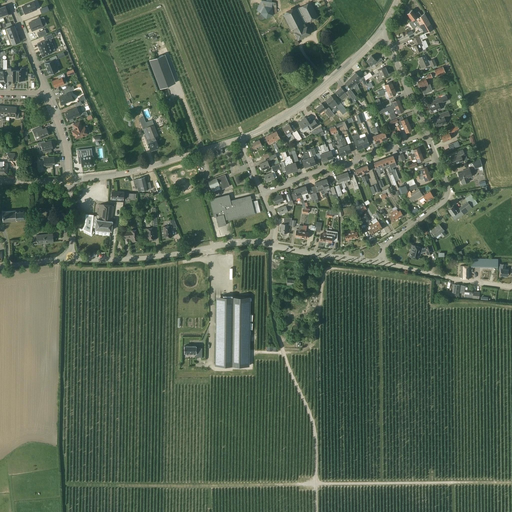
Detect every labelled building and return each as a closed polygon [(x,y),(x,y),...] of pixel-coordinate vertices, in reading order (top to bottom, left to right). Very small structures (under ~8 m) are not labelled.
[(261,0),(256,10),(258,11),(261,13),(257,17),(260,21),(262,21),(266,18),(266,19),(273,15),(273,14),(277,13),(276,3),(273,2),(261,0)] [(291,30),(293,29),(295,33),(294,33),(298,40),(310,33),(307,27),(306,27),(305,24),(309,21),(318,17),(311,1),(302,6),(299,8),(297,9),(293,9),(293,8),(285,11),(286,13),(283,15),(291,30)] [(33,2),(22,7),(25,14),(37,9),(33,2)] [(8,10),(7,7),(6,7),(5,6),(0,8),(3,17),(9,15),(7,10),(8,10)] [(409,17),(411,21),(410,22),(410,23),(413,27),(414,27),(419,24),(416,19),(421,15),(418,11),(415,14),(415,13),(414,13),(412,10),(410,12),(409,12),(408,13),(407,14),(409,17)] [(425,33),(434,29),(424,13),(421,15),(416,19),(419,24),(424,33),(425,33)] [(40,18),(29,23),(32,31),(43,26),(40,18)] [(16,31),(14,26),(7,28),(5,29),(7,34),(16,31)] [(18,36),(16,31),(7,34),(9,39),(18,36)] [(425,33),(424,33),(420,36),(413,38),(416,45),(412,47),(415,53),(422,50),(425,49),(423,42),(421,39),(427,37),(425,33)] [(38,43),(37,44),(42,56),(42,57),(43,57),(52,53),(52,52),(52,51),(55,50),(53,46),(50,47),(47,40),(53,38),(51,34),(44,37),(45,40),(38,44),(38,43)] [(20,42),(18,36),(9,39),(10,45),(12,44),(16,43),(16,44),(19,43),(19,42),(20,42)] [(160,89),(176,83),(165,54),(149,60),(160,89)] [(422,68),(429,65),(430,64),(432,67),(437,65),(434,59),(429,61),(429,60),(427,60),(425,55),(418,58),(419,60),(418,61),(422,68)] [(51,61),(45,63),(45,64),(50,74),(49,74),(49,75),(58,71),(53,60),(57,59),(56,56),(50,58),(51,61)] [(371,56),(366,61),(371,65),(373,63),(375,64),(380,62),(381,61),(383,61),(381,58),(376,60),(371,56)] [(437,76),(445,73),(443,66),(434,70),(437,76)] [(388,74),(387,70),(385,67),(378,70),(379,74),(380,75),(377,77),(379,82),(384,78),(383,76),(388,74)] [(7,68),(7,70),(7,76),(10,76),(10,81),(16,81),(16,71),(11,71),(11,68),(7,68)] [(21,71),(16,71),(16,81),(22,81),(22,76),(25,76),(25,75),(27,75),(27,72),(25,72),(25,68),(21,68),(21,71)] [(357,85),(360,82),(358,80),(360,77),(355,72),(350,77),(355,82),(357,85)] [(421,81),(418,83),(420,88),(423,87),(423,88),(422,88),(424,94),(431,91),(427,82),(428,82),(428,80),(428,79),(432,78),(432,77),(431,73),(426,76),(427,78),(426,79),(421,81)] [(62,77),(52,81),(55,88),(64,84),(62,77)] [(350,77),(345,83),(350,88),(351,89),(354,87),(352,85),(355,82),(350,77)] [(384,85),(387,91),(394,88),(391,82),(384,85)] [(344,92),(345,92),(341,87),(335,92),(339,97),(342,100),(347,96),(353,104),(356,102),(354,99),(348,91),(345,93),(344,92)] [(389,96),(396,93),(394,88),(387,91),(389,96)] [(348,91),(354,99),(356,97),(350,89),(348,91)] [(68,93),(59,97),(62,105),(74,100),(70,93),(68,93)] [(325,100),(329,105),(332,108),(335,105),(339,110),(344,106),(341,103),(338,105),(335,101),(335,100),(331,95),(325,100)] [(431,114),(441,110),(438,104),(448,100),(446,96),(433,101),(435,103),(428,106),(431,114)] [(380,114),(388,110),(388,111),(401,105),(398,99),(393,101),(394,105),(389,107),(384,108),(382,106),(377,108),(380,114)] [(316,108),(320,113),(324,110),(330,118),(334,114),(328,107),(326,109),(325,108),(321,103),(316,108)] [(396,117),(394,111),(396,110),(398,114),(404,111),(401,105),(388,111),(391,116),(390,116),(391,119),(396,117)] [(16,112),(17,107),(11,107),(10,117),(16,117),(16,119),(19,119),(19,112),(16,112)] [(80,116),(77,108),(65,113),(68,120),(80,116)] [(437,127),(446,123),(444,118),(450,115),(448,110),(439,114),(441,117),(434,119),(437,127)] [(356,115),(359,123),(364,121),(361,113),(356,115)] [(298,122),(302,128),(307,125),(310,131),(313,129),(319,126),(315,120),(309,123),(306,117),(298,122)] [(399,125),(397,127),(398,129),(409,124),(406,118),(399,121),(400,124),(399,125)] [(76,130),(72,131),(74,135),(75,135),(77,139),(87,134),(84,126),(82,127),(79,122),(73,124),(76,130)] [(346,132),(345,130),(346,129),(342,122),(336,124),(337,128),(341,126),(344,133),(346,132)] [(293,130),(289,124),(282,128),(286,134),(293,130)] [(406,133),(412,130),(409,124),(398,129),(398,131),(404,129),(406,133)] [(143,129),(147,140),(151,138),(153,142),(148,143),(151,151),(159,148),(155,137),(158,136),(154,125),(143,129)] [(40,127),(32,130),(35,137),(39,135),(40,139),(49,136),(46,128),(42,130),(40,127)] [(276,131),(271,134),(274,141),(274,140),(275,143),(273,144),(275,149),(280,146),(277,139),(280,138),(276,131)] [(297,141),(301,138),(296,131),(292,133),(297,141)] [(379,134),(381,141),(387,139),(385,132),(381,133),(379,134)] [(450,132),(441,136),(444,142),(451,139),(449,134),(451,134),(450,132)] [(265,137),(268,143),(274,141),(271,134),(265,137)] [(358,134),(352,136),(354,141),(357,150),(363,147),(360,138),(360,139),(358,134)] [(381,141),(379,134),(378,134),(376,135),(373,136),(375,143),(381,141)] [(366,136),(360,138),(363,147),(370,145),(366,136)] [(344,137),(341,138),(346,154),(351,152),(349,145),(347,146),(344,137)] [(339,144),(337,145),(338,148),(340,155),(346,154),(341,138),(337,139),(339,144)] [(250,148),(252,151),(257,149),(262,147),(259,140),(252,143),(253,146),(250,148)] [(53,147),(51,141),(45,143),(45,141),(37,143),(39,147),(42,146),(44,153),(52,151),(51,148),(53,147)] [(450,150),(460,146),(457,141),(448,145),(450,150)] [(325,144),(323,145),(328,160),(333,158),(331,151),(329,152),(327,146),(326,147),(325,144)] [(321,150),(319,151),(320,154),(323,161),(328,160),(323,145),(320,146),(321,150)] [(104,147),(98,148),(103,168),(109,167),(104,147)] [(413,150),(415,154),(409,156),(410,158),(421,154),(419,147),(413,150)] [(307,150),(305,151),(310,166),(315,164),(313,157),(312,155),(310,149),(307,150)] [(453,165),(463,161),(467,159),(465,154),(464,155),(463,150),(457,152),(458,155),(451,158),(453,165)] [(81,153),(77,153),(79,164),(82,163),(82,166),(94,165),(93,156),(92,156),(92,154),(88,155),(88,153),(81,154),(81,153)] [(397,156),(399,162),(405,159),(403,153),(397,156)] [(410,158),(411,161),(413,160),(416,158),(418,162),(424,160),(421,154),(410,158)] [(393,155),(386,158),(391,171),(393,170),(393,167),(397,166),(395,161),(393,155)] [(55,164),(54,157),(48,158),(48,156),(40,156),(41,161),(44,161),(45,168),(53,167),(53,164),(55,164)] [(286,171),(287,174),(292,172),(287,156),(285,157),(286,160),(285,161),(280,163),(283,172),(286,171)] [(298,170),(295,163),(293,164),(291,158),(290,159),(289,156),(287,156),(292,172),(298,170)] [(391,171),(386,158),(380,160),(383,169),(387,167),(390,175),(392,174),(391,171)] [(472,162),(475,169),(482,166),(480,159),(472,162)] [(380,160),(374,162),(377,171),(378,176),(381,175),(380,172),(381,171),(384,170),(383,169),(380,160)] [(270,167),(267,161),(259,164),(262,171),(270,167)] [(369,171),(367,165),(361,167),(363,173),(369,171)] [(426,166),(420,169),(422,172),(419,173),(419,174),(416,175),(417,177),(429,173),(426,166)] [(355,169),(357,175),(363,173),(361,167),(355,169)] [(462,184),(470,181),(468,178),(472,176),(469,168),(463,170),(464,172),(458,174),(461,181),(462,184)] [(272,172),(264,176),(266,182),(275,178),(276,178),(276,177),(275,172),(274,172),(272,172)] [(359,188),(353,173),(349,175),(348,172),(342,174),(344,180),(346,187),(349,186),(347,181),(351,180),(355,190),(359,188)] [(431,179),(429,173),(417,177),(418,180),(421,178),(421,179),(424,178),(425,181),(431,179)] [(341,181),(343,188),(346,187),(344,180),(342,174),(336,176),(338,182),(341,181)] [(221,190),(230,186),(225,175),(216,178),(208,181),(211,188),(219,185),(221,190)] [(147,186),(145,177),(141,178),(140,178),(139,178),(138,179),(133,180),(135,189),(141,188),(141,191),(148,189),(147,186)] [(326,189),(329,188),(328,185),(329,185),(327,179),(321,181),(325,193),(327,192),(326,189)] [(415,184),(413,179),(406,182),(410,191),(418,187),(416,183),(415,184)] [(321,181),(315,183),(318,192),(321,191),(322,194),(325,193),(321,181)] [(305,195),(308,194),(307,192),(308,192),(306,186),(300,188),(304,200),(306,199),(305,196),(305,195)] [(295,193),(291,194),(293,200),(300,198),(302,203),(304,202),(304,200),(300,188),(294,190),(295,193)] [(410,191),(406,193),(410,199),(413,198),(414,200),(416,199),(418,198),(422,195),(418,188),(415,191),(414,190),(410,192),(410,191)] [(422,195),(418,198),(420,202),(421,203),(425,200),(426,202),(434,197),(430,191),(423,196),(422,195)] [(111,200),(123,201),(124,193),(112,192),(111,200)] [(284,201),(281,194),(273,197),(276,204),(284,201)] [(459,208),(460,210),(463,214),(472,208),(472,207),(477,203),(471,194),(465,198),(467,202),(459,208)] [(210,199),(215,217),(216,216),(218,227),(226,225),(225,220),(228,219),(228,220),(254,214),(250,200),(246,201),(246,199),(230,203),(228,195),(210,199)] [(113,221),(112,221),(114,207),(99,205),(98,215),(97,215),(96,217),(92,217),(93,216),(91,215),(87,215),(86,224),(83,229),(90,233),(91,229),(91,227),(95,228),(95,229),(111,231),(113,221)] [(288,212),(286,205),(277,208),(280,215),(288,212)] [(397,209),(396,206),(392,209),(393,211),(398,219),(404,216),(400,210),(398,212),(397,209)] [(453,206),(448,210),(452,216),(455,220),(460,216),(463,214),(460,210),(457,212),(457,211),(453,206)] [(27,217),(26,212),(23,211),(15,212),(15,211),(2,212),(3,221),(16,220),(24,219),(27,217)] [(389,217),(393,222),(398,219),(393,211),(390,213),(391,215),(389,217)] [(292,218),(284,218),(284,224),(281,224),(281,232),(287,233),(288,224),(291,225),(292,218)] [(328,228),(336,229),(336,219),(328,219),(328,228)] [(174,220),(170,220),(170,226),(163,227),(164,238),(168,237),(168,238),(171,238),(171,237),(172,237),(171,228),(177,227),(174,220)] [(379,223),(378,221),(373,224),(377,232),(383,228),(379,223)] [(369,230),(372,235),(377,232),(373,224),(369,226),(371,228),(369,230)] [(431,231),(436,237),(440,233),(443,237),(446,234),(443,231),(444,230),(439,225),(431,231)] [(144,235),(147,235),(147,240),(151,239),(151,240),(155,240),(154,239),(155,239),(154,228),(144,229),(143,229),(144,235)] [(122,232),(123,238),(131,238),(132,242),(132,241),(132,242),(135,242),(135,241),(139,241),(138,230),(130,231),(122,232)] [(53,242),(52,234),(36,235),(37,244),(53,242)] [(409,256),(418,259),(419,254),(421,254),(421,253),(424,252),(423,249),(421,248),(412,245),(409,256)] [(498,259),(471,258),(471,267),(461,266),(460,278),(470,278),(471,267),(498,268),(498,259)] [(505,264),(499,264),(499,271),(500,271),(500,275),(503,275),(503,276),(506,277),(507,276),(508,276),(508,269),(505,268),(505,264)] [(473,291),(473,292),(471,292),(472,290),(468,289),(468,286),(461,285),(460,293),(464,293),(464,297),(472,298),(479,299),(479,292),(473,291)] [(249,366),(250,298),(221,298),(221,324),(217,324),(216,365),(249,366)] [(202,357),(202,348),(197,348),(197,346),(185,346),(185,354),(196,354),(196,357),(202,357)]
